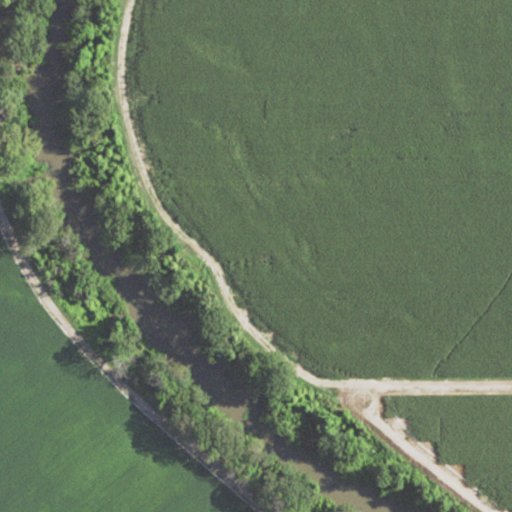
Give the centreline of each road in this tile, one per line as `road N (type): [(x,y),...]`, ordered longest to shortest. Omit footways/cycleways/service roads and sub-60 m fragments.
road 1 (track): [(485,511),(254,337),(178,242),(138,179),(117,113),(112,78),(121,0)]
road 2 (track): [(0,224),(70,329),(271,511)]
road 3 (track): [(511,378),(312,379)]
